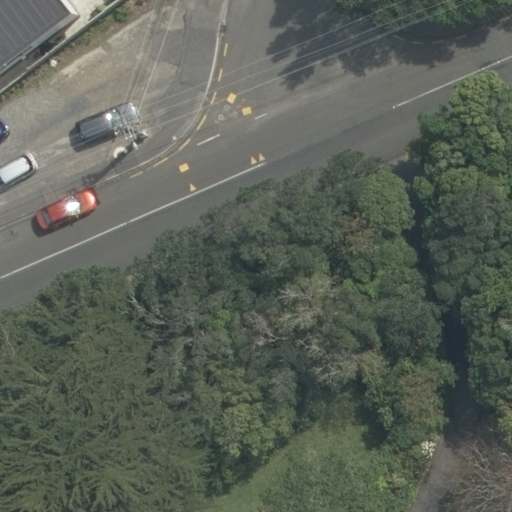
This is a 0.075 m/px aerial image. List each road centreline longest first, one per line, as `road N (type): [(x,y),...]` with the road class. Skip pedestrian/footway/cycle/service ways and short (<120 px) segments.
road 1 (tertiary): [(0,280),(312,139)]
road 2 (tertiary): [(312,139),(511,58)]
road 3 (residential): [(299,0),(299,99),(312,139)]
